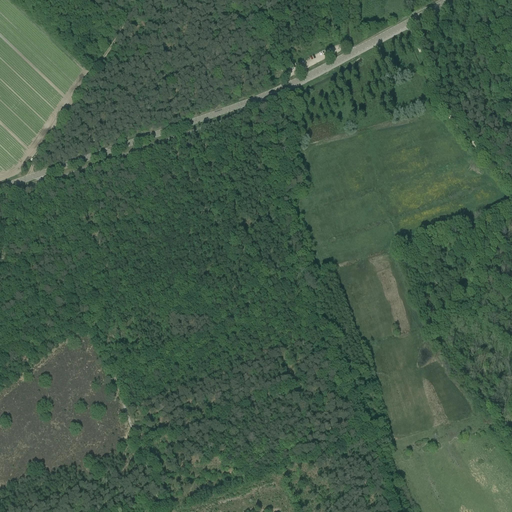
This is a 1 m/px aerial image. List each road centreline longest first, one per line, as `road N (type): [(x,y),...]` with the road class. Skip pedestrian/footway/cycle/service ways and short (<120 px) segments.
road 1 (tertiary): [(0,188),(287,87),(449,0)]
road 2 (track): [(38,175),(165,511)]
road 3 (track): [(29,178),(141,0)]
road 4 (track): [(511,184),(453,123),(411,26)]
road 5 (track): [(119,389),(277,328)]
